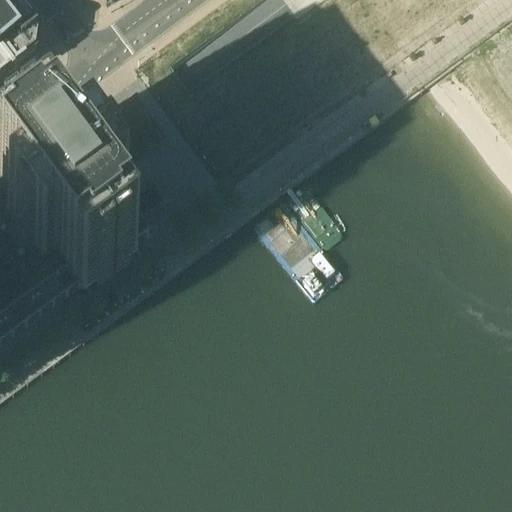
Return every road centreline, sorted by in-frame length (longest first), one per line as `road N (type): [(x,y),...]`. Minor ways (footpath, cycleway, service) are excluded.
road 1 (unknown): [(169,83),(279,0)]
road 2 (tertiary): [(0,142),(56,101),(88,52)]
